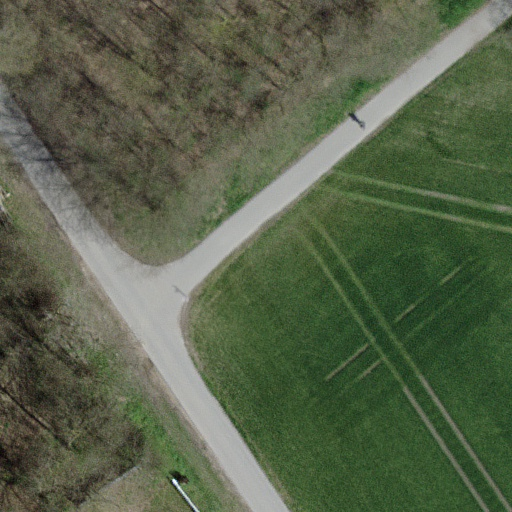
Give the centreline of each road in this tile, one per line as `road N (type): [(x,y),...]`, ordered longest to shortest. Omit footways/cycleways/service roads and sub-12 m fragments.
road 1 (track): [(511,0),(134,309)]
road 2 (unclassified): [(0,107),(269,511)]
